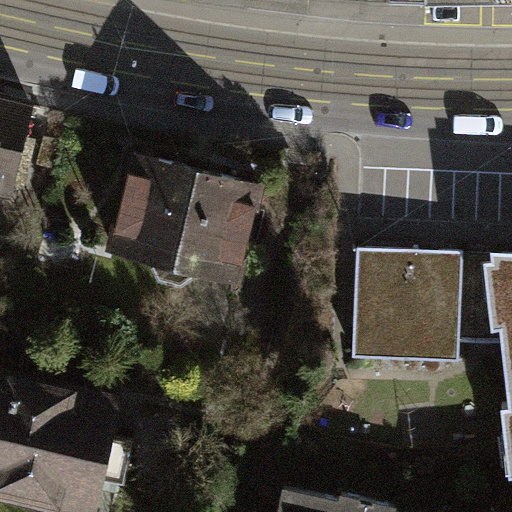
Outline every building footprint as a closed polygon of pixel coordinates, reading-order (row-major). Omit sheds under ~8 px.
[(0,96),(0,180),(10,183),(29,103),(0,96)] [(259,179),(129,149),(106,246),(236,276),(259,179)] [(511,253),(358,250),(353,351),(459,357),(457,336),(508,338),(511,382),(511,398),(508,402),(505,430),(511,430),(511,253)] [(0,367),(0,482),(93,503),(100,472),(123,477),(133,433),(106,427),(114,393),(0,367)] [(397,511),(393,511),(396,500),(339,487),(337,498),(281,485),(274,511),(397,511)]
